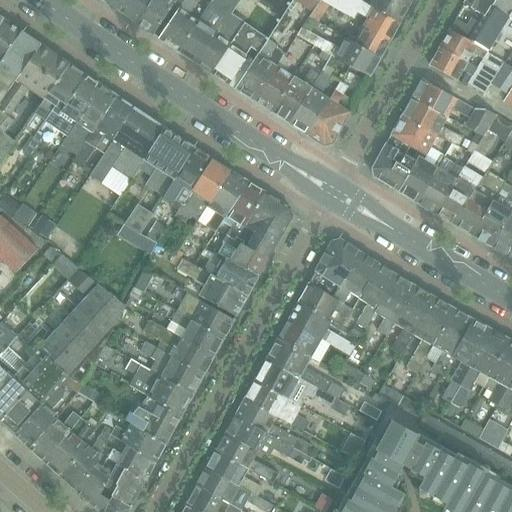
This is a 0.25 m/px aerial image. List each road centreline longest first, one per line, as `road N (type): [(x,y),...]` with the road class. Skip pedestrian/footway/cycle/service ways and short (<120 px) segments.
road 1 (residential): [(332,190),(155,511)]
road 2 (secondary): [(332,190),(35,0)]
road 3 (residential): [(332,190),(439,0)]
road 4 (secondary): [(511,300),(332,190)]
